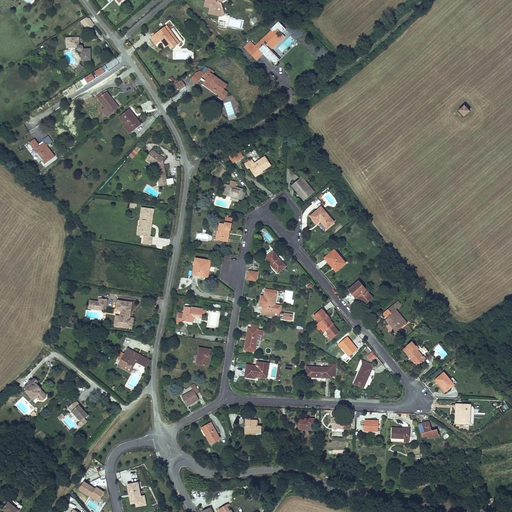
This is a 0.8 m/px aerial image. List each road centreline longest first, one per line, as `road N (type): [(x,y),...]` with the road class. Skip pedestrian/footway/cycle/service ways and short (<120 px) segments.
road 1 (residential): [(162,435),(154,359),(187,169),(155,97),(84,0)]
road 2 (residential): [(294,248),(408,383),(411,398),(398,407),(227,397)]
road 3 (track): [(187,169),(280,110),(420,0)]
road 4 (tertiary): [(449,511),(366,501),(286,470),(224,474),(181,459)]
road 5 (residential): [(227,397),(249,229),(261,215)]
